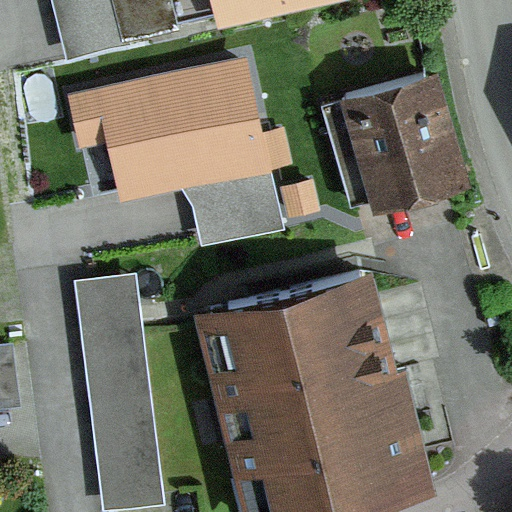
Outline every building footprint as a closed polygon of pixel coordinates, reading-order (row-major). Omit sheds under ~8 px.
[(112,0),(121,34),(259,0),(112,0)] [(285,218),(249,49),(69,87),(80,142),(110,136),(122,194),(190,179),(202,236),(285,218)] [(420,73),(340,96),(342,102),(353,99),(380,196),(449,176),(420,73)] [(245,470),(264,465),(275,511),(319,511),(409,490),(356,271),(224,303),(238,360),(218,364),(245,470)] [(157,495),(129,276),(80,283),(107,502),(157,495)] [(5,345),(0,345),(0,404),(12,403),(5,345)]
